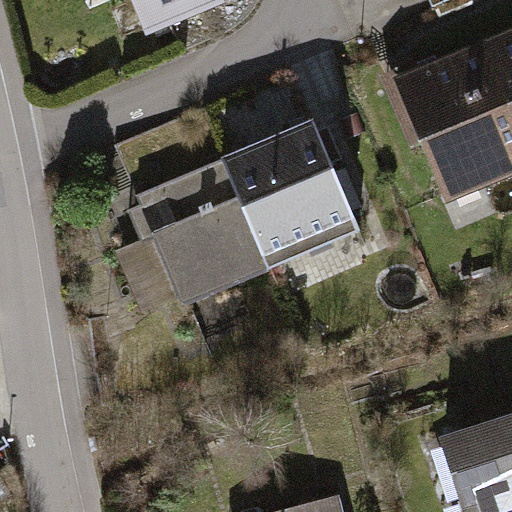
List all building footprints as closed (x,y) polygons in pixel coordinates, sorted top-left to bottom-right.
[(137,0),(151,30),(214,2),(213,0),(137,0)] [(511,37),(491,47),(511,94),(511,37)] [(408,93),(396,97),(409,128),(421,125),(442,176),(511,147),(511,94),(491,47),(405,82),(408,93)] [(314,119),(224,157),(265,254),(354,217),(332,162),(342,158),(335,139),(325,144),(314,119)] [(154,236),(176,290),(265,254),(224,157),(138,195),(141,204),(129,209),(142,241),(154,236)] [(511,511),(511,418),(444,440),(467,511),(511,511)] [(338,511),(335,497),(273,511),(338,511)]
